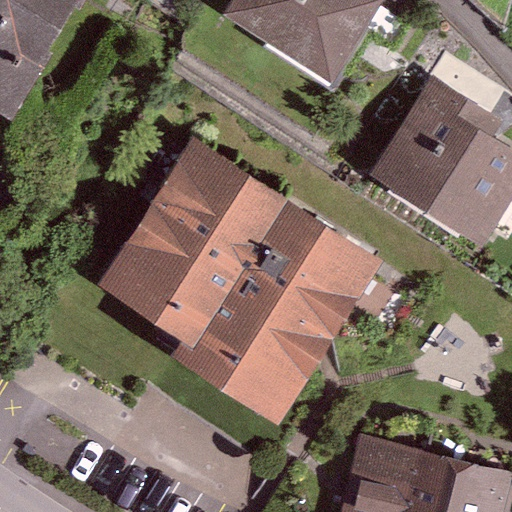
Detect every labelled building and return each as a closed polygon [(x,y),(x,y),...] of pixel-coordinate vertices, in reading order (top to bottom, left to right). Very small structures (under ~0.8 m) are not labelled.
[(0,0),(0,86),(65,0),(0,0)] [(239,0),(236,5),(329,65),(370,0),(239,0)] [(438,83),(388,162),(481,220),(493,202),(511,213),(511,153),(477,132),(488,115),(438,83)] [(189,148),(105,267),(278,388),(361,269),(189,148)] [(511,221),(506,218),(474,268),(511,292),(511,221)] [(166,339),(63,277),(35,321),(139,384),(166,339)] [(351,437),(331,511),(485,511),(496,475),(351,437)]
